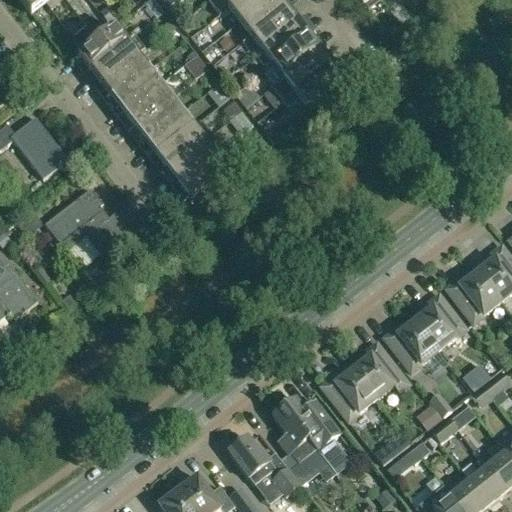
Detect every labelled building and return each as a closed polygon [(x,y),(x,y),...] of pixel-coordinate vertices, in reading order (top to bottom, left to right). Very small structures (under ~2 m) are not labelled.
[(16,0),(29,16),(43,5),(39,0),(16,0)] [(211,0),(205,5),(216,19),(228,10),(241,0),(211,0)] [(241,0),(228,10),(239,24),(271,0),(241,0)] [(285,13),(274,0),(271,0),(239,24),(250,39),(285,13)] [(262,53),(296,27),(285,13),(250,39),(262,53)] [(307,41),(296,27),(262,53),(252,60),(263,74),(307,41)] [(79,58),(90,72),(124,46),(113,31),(79,58)] [(133,38),(124,46),(90,72),(101,86),(135,60),(144,53),(133,38)] [(307,41),(263,74),(264,74),(261,76),(272,91),(318,56),(307,41)] [(395,52),(384,60),(391,68),(401,60),(395,52)] [(329,70),(318,56),(272,91),(283,105),(329,70)] [(146,74),(135,60),(101,86),(113,101),(146,74)] [(341,85),(329,70),(283,105),(279,108),(291,123),(341,85)] [(157,89),(146,74),(113,101),(124,115),(157,89)] [(124,115),(135,129),(168,103),(157,89),(124,115)] [(179,117),(168,103),(135,129),(146,144),(179,117)] [(190,131),(179,117),(146,144),(157,158),(190,131)] [(0,154),(13,144),(43,184),(58,172),(59,173),(62,170),(61,169),(68,164),(35,121),(14,138),(7,128),(0,133),(0,154)] [(200,124),(190,131),(157,158),(168,172),(211,139),(200,124)] [(222,153),(211,139),(168,172),(179,187),(222,153)] [(226,150),(222,153),(179,187),(191,202),(222,177),(225,182),(242,169),(226,150)] [(45,229),(67,257),(80,275),(101,258),(111,270),(139,249),(129,237),(130,237),(115,218),(109,223),(100,211),(103,209),(90,193),(45,229)] [(24,237),(39,224),(30,213),(14,226),(24,237)] [(494,264),(477,277),(500,307),(511,297),(511,265),(501,251),(490,259),(494,264)] [(0,264),(0,325),(10,318),(15,324),(38,306),(8,268),(5,271),(0,264)] [(500,307),(477,277),(461,290),(457,285),(446,294),(473,328),(500,307)] [(415,326),(438,355),(465,334),(438,300),(428,308),(431,313),(415,326)] [(438,355),(415,326),(398,339),(395,334),(384,342),(410,377),(438,355)] [(352,375),(375,404),(395,388),(400,395),(408,389),(376,348),(365,357),(369,362),(352,375)] [(332,383),(321,391),(348,426),(375,404),(352,375),(336,388),(332,383)] [(493,403),(503,395),(510,390),(500,377),(482,391),(492,404),(493,403)] [(492,404),(482,391),(469,401),(479,414),(492,404)] [(439,399),(429,406),(442,422),(451,415),(439,399)] [(284,413),(316,454),(325,447),(317,436),(323,431),(313,419),(310,421),(296,403),(284,413)] [(421,419),(430,431),(440,423),(430,411),(421,419)] [(286,440),(283,442),(277,447),(288,461),(291,458),(298,468),(316,454),(284,413),(272,422),(286,440)] [(450,424),(457,434),(472,423),(464,413),(450,424)] [(450,440),(442,430),(430,439),(438,449),(450,440)] [(273,458),(267,463),(261,455),(258,457),(248,443),(229,457),(248,482),(248,481),(254,489),(273,475),(279,483),(277,484),(288,498),(299,490),(273,458)] [(421,447),(414,452),(421,462),(429,457),(421,447)] [(492,466),(486,471),(506,496),(511,491),(511,466),(504,456),(497,447),(485,456),(492,466)] [(414,468),(421,462),(414,452),(407,458),(413,467),(414,468)] [(468,485),(488,511),(506,496),(486,471),(477,477),(470,468),(460,475),(468,485)] [(177,495),(190,511),(233,511),(234,511),(219,491),(210,498),(197,481),(177,495)] [(468,485),(450,499),(460,511),(486,511),(488,511),(468,485)] [(418,511),(460,511),(450,499),(442,490),(417,510),(418,511)] [(255,511),(241,493),(230,502),(237,511),(255,511)] [(388,493),(376,502),(383,511),(395,504),(388,493)] [(160,511),(190,511),(177,495),(158,509),(160,511)]
